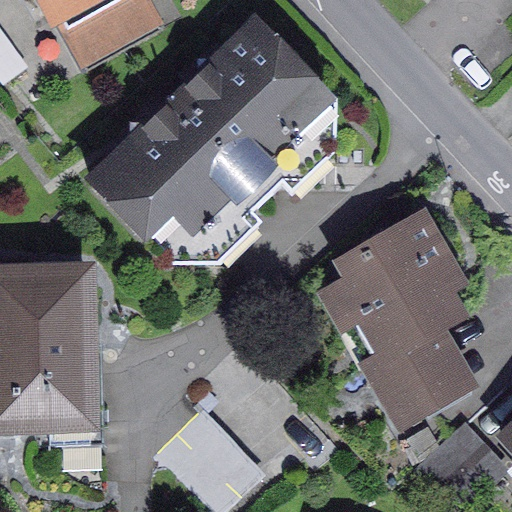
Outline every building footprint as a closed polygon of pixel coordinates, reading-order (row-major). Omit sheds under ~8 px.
[(141,0),(27,0),(52,48),(65,41),(78,68),(156,28),(141,0)] [(347,131),(258,36),(86,196),(175,292),(347,131)] [(429,227),(339,275),(350,295),(327,307),(399,441),(476,400),(448,348),(471,336),(454,304),(466,297),(429,227)] [(95,275),(0,277),(0,435),(100,433),(95,275)] [(511,431),(489,452),(511,477),(511,431)]
